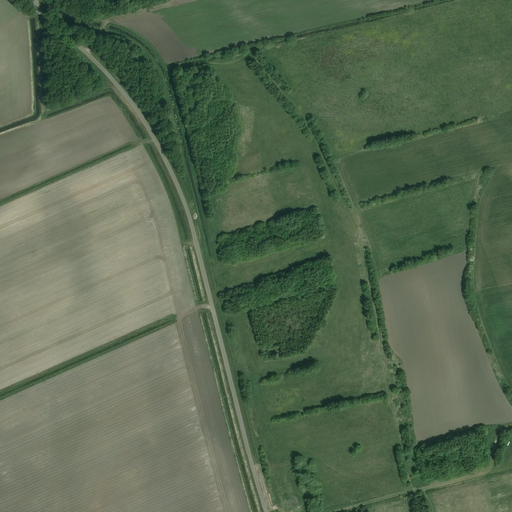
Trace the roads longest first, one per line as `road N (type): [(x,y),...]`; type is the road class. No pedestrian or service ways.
road 1 (unclassified): [(266,511),(170,171),(117,85),(24,0)]
road 2 (track): [(168,72),(213,258),(200,263)]
